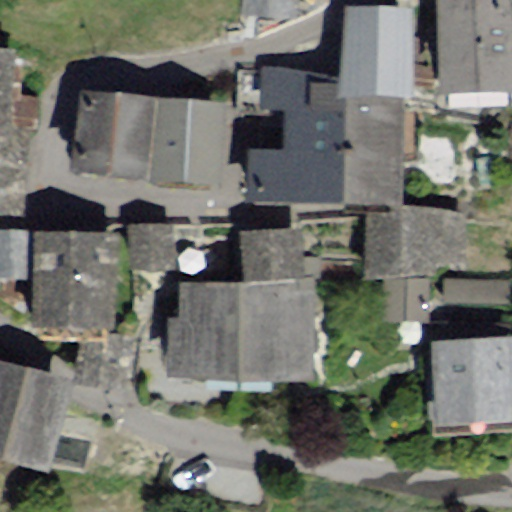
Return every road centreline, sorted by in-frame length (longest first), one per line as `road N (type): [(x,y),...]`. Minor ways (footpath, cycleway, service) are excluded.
road 1 (residential): [(0,226),(188,213),(227,83),(299,16),(339,0)]
road 2 (track): [(242,464),(511,496)]
road 3 (residential): [(0,354),(242,464)]
